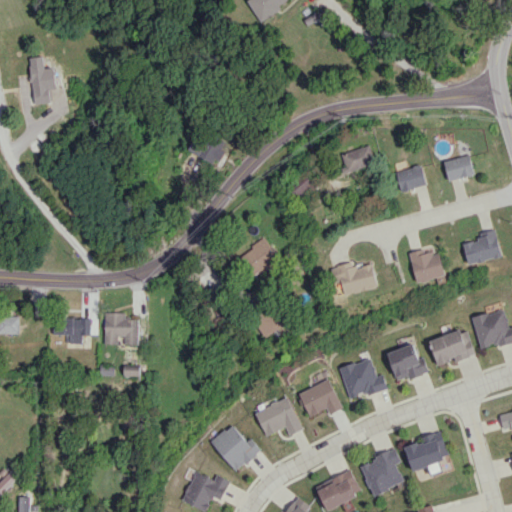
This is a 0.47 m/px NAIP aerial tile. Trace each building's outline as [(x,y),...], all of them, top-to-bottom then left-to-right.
[(288,0),(247,0),(258,18),(288,0)] [(36,104),(53,101),(51,89),(58,88),(54,66),(46,67),(44,55),(29,57),(36,104)] [(225,145),(197,131),(189,149),(217,162),(225,145)] [(373,164),(369,146),(340,152),(344,171),(373,164)] [(447,179),(473,175),(470,155),(444,159),(447,179)] [(426,185),(422,165),(397,170),(400,190),(426,185)] [(315,185),(303,172),(288,186),(300,199),(315,185)] [(463,243),(469,264),(503,255),(495,228),(478,233),(479,239),(463,243)] [(238,254),(250,277),(279,261),(266,238),(238,254)] [(416,282),(445,276),(440,248),(411,253),(416,282)] [(344,295),(379,287),(373,263),(356,267),(354,261),(337,265),(344,295)] [(480,347),(497,343),(498,346),(511,342),(511,326),(509,328),(504,308),(472,316),(480,347)] [(139,319),(125,318),(126,312),(105,311),(104,343),(118,343),(118,336),(125,336),(125,344),(138,344),(139,319)] [(0,332),(19,333),(19,316),(0,315),(0,332)] [(91,334),(91,319),(54,317),(54,333),(67,334),(66,342),(83,343),(83,334),(91,334)] [(438,365),(475,353),(467,327),(429,339),(438,365)] [(396,380),(408,376),(409,378),(429,372),(424,356),(419,358),(413,343),(386,352),(396,380)] [(366,395),(387,388),(383,373),(376,375),(370,356),(339,367),(349,397),(365,392),(366,395)] [(115,364),(101,363),(100,375),(114,375),(115,364)] [(124,374),(139,375),(139,367),(124,366),(124,374)] [(326,408),(329,414),(342,407),(328,378),(298,393),(309,416),(326,408)] [(286,427),(289,434),(302,429),(288,396),(254,410),(265,435),(286,427)] [(511,410),(499,414),(503,429),(511,426),(511,428),(511,410)] [(235,471),(260,450),(250,437),(246,441),(231,423),(210,441),(235,471)] [(413,470),(451,457),(442,431),(404,443),(413,470)] [(374,495),(405,481),(397,463),(402,461),(396,448),(360,464),(374,495)] [(0,495),(20,476),(12,468),(3,478),(0,475),(0,495)] [(316,485),(328,509),(363,492),(351,468),(316,485)] [(221,499),(228,479),(215,474),(213,478),(193,470),(181,501),(205,510),(210,496),(221,499)] [(30,511),(31,496),(19,496),(18,511),(30,511)] [(311,506),(299,496),(286,511),(309,511),(307,510),(311,506)]
